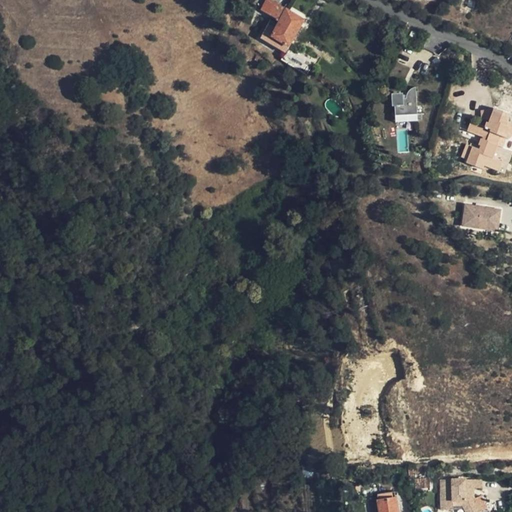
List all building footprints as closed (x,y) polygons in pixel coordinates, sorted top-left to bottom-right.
[(260,39),(285,53),(304,20),(269,0),(265,0),(260,10),(272,17),(260,39)] [(395,115),(419,113),(417,89),(393,91),(395,115)] [(496,157),(501,144),(505,134),(510,136),(511,137),(511,123),(510,113),(497,107),(493,117),(495,118),(493,122),(491,121),(489,125),(475,119),(471,128),(485,135),(482,143),(484,144),(483,147),(477,145),(470,162),(485,168),(487,165),(502,172),(506,161),(496,157)] [(505,134),(501,144),(505,146),(510,136),(505,134)] [(502,209),(467,204),(464,226),(499,231),(502,209)] [(454,510),(454,504),(454,501),(463,501),(464,504),(467,511),(483,511),(472,489),(484,488),(484,478),(442,479),(442,503),(443,510),(454,510)] [(396,511),(395,495),(382,496),(381,486),(362,487),(364,499),(377,497),(379,511),(396,511)]
